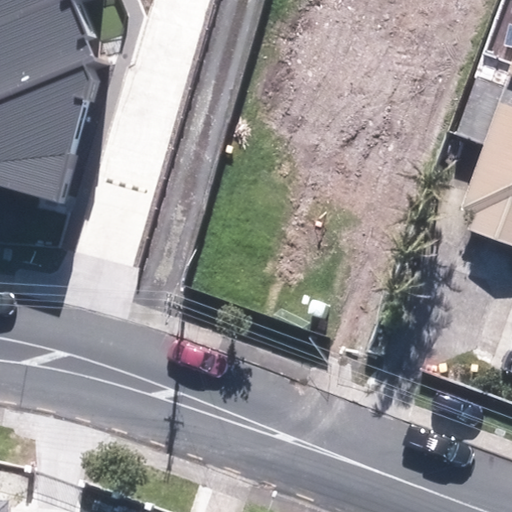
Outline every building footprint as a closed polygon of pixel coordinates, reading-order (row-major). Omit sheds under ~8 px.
[(0,0),(0,25),(67,0),(0,0)] [(111,0),(67,0),(0,25),(0,100),(117,65),(131,61),(111,0)] [(417,136),(458,29),(380,0),(303,0),(259,117),(337,146),(351,110),(417,136)] [(511,61),(491,53),(459,127),(498,144),(465,218),(511,237),(511,61)] [(0,189),(79,212),(117,65),(0,100),(0,189)] [(8,511),(9,500),(0,499),(0,511),(8,511)]
